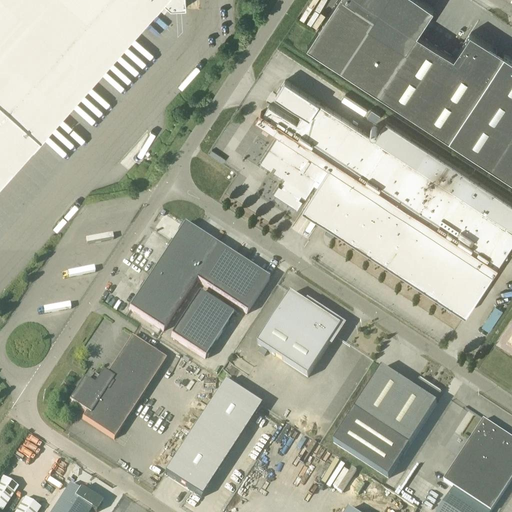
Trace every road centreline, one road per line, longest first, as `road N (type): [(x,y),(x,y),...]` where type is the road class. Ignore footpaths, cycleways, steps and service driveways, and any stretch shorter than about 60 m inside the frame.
road 1 (unclassified): [(166,511),(33,424),(28,407),(38,379),(169,180)]
road 2 (unclassified): [(511,403),(169,180)]
road 3 (unclassified): [(169,180),(286,0)]
road 4 (unknown): [(6,346),(41,311),(84,239),(143,220)]
